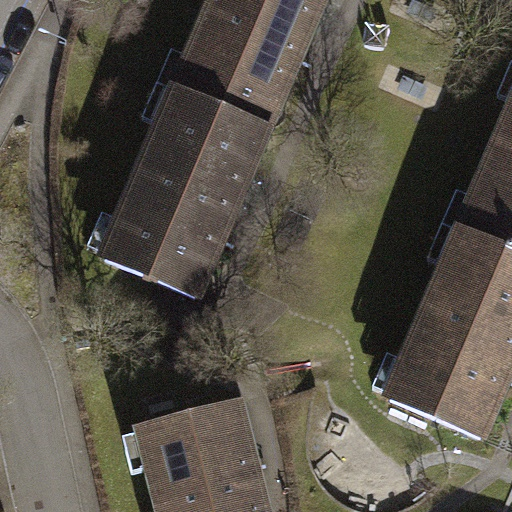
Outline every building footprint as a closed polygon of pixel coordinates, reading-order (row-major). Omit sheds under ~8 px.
[(217,0),(174,109),(276,150),(316,50),(336,0),(217,0)] [(174,109),(102,287),(204,328),(239,241),(276,150),(174,109)] [(511,113),(456,248),(511,271),(511,113)] [(511,271),(456,248),(385,415),(492,461),(511,413),(511,271)] [(250,403),(139,430),(159,511),(277,511),(264,461),(250,403)]
